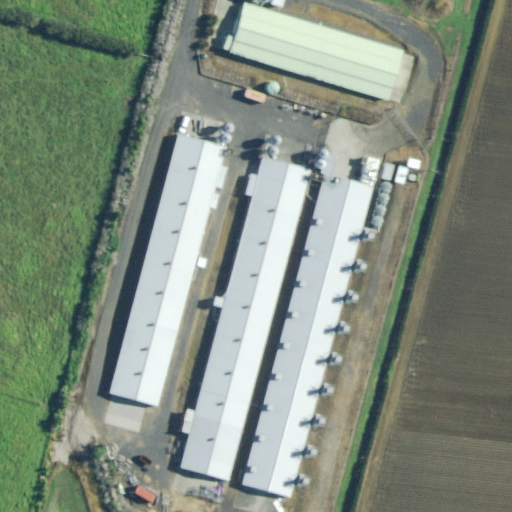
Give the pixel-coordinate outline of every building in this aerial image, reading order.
[(251,1),(263,5),(264,0),(243,0),(242,3),(232,38),(224,35),(220,51),(403,106),(418,56),(262,9),(250,6),(251,1)] [(220,121),(213,146),(177,136),(107,393),(154,405),(208,207),(214,208),(217,194),(212,193),(214,186),(220,188),(226,164),(220,163),(231,124),(220,121)] [(268,134),(262,158),(256,178),(250,176),(245,194),(252,196),(193,413),(184,410),(178,434),(187,436),(178,467),(226,480),(309,171),(271,161),(278,137),(268,134)] [(327,152),(317,149),(311,168),(321,171),(327,152)] [(369,156),(360,186),(324,176),(241,484),(288,496),(292,482),(300,484),(302,475),(295,473),(300,454),(308,456),(310,445),(303,443),(308,423),(316,425),(319,414),(311,412),(317,392),(324,394),(327,384),(319,382),(325,360),(333,362),(335,353),(328,351),(333,331),(341,333),(344,323),(336,321),(342,300),(349,302),(353,290),(345,288),(350,268),(358,271),(361,260),(353,258),(358,238),(366,241),(369,231),(361,229),(371,191),(380,159),(369,156)] [(404,172),(396,169),(397,164),(386,161),(371,224),(381,227),(393,181),(402,183),(404,172)]
